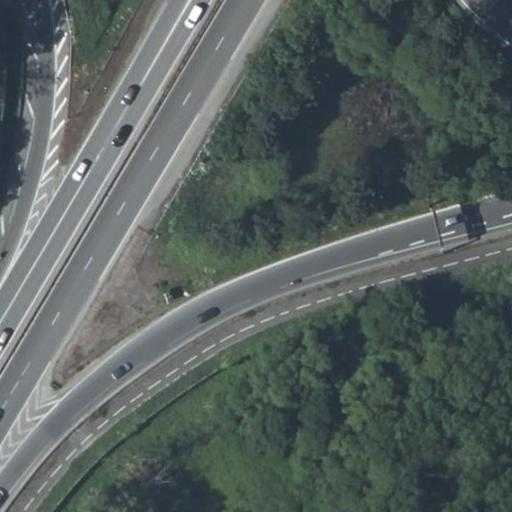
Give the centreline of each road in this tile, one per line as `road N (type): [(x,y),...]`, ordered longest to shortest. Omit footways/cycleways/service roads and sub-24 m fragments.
road 1 (trunk): [(0,489),(71,404),(180,321),(257,284),(511,206)]
road 2 (trunk): [(0,415),(246,0)]
road 3 (trunk): [(148,72),(0,326)]
road 4 (trunk): [(41,0),(44,101),(0,264)]
